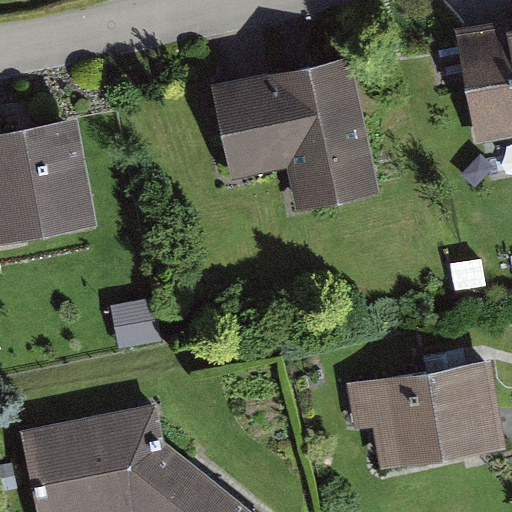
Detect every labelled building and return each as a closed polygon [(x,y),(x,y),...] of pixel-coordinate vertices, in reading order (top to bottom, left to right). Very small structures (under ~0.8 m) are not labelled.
[(511,45),(449,57),(470,177),(511,169),(511,45)] [(348,82),(208,112),(228,206),(298,192),(308,240),(379,225),(348,82)] [(0,269),(94,251),(74,146),(0,159),(0,269)] [(157,317),(120,324),(128,360),(164,353),(157,317)] [(381,470),(509,449),(505,424),(495,361),(349,385),(356,431),(374,428),(381,470)] [(26,433),(41,511),(252,511),(164,441),(158,408),(26,433)]
